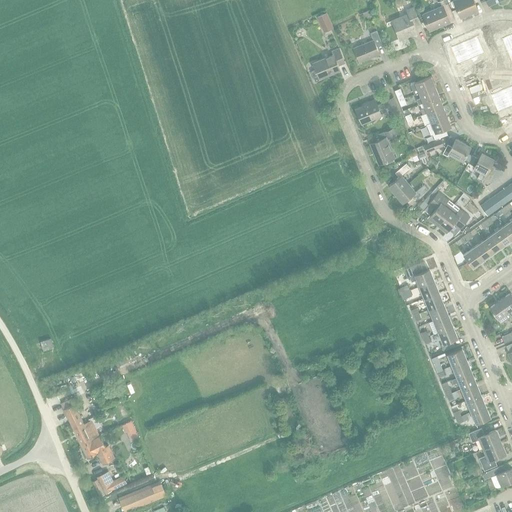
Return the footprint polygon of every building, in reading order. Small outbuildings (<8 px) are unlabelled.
[(469,13),(477,9),(473,0),(456,0),(454,1),(461,18),(469,14),(469,13)] [(443,26),(451,23),(444,5),(423,14),(430,30),(443,25),(443,26)] [(414,26),(421,23),(414,7),(407,10),(409,14),(393,21),(400,39),(417,32),(414,26)] [(331,29),(324,13),(317,17),(324,32),(331,29)] [(377,47),(383,45),(377,31),(371,33),(374,40),(354,48),(360,63),(380,54),(377,47)] [(511,49),(511,33),(501,38),(507,51),(511,49)] [(484,54),(476,36),(463,41),(471,59),(484,54)] [(471,59),(463,41),(451,47),(458,65),(471,59)] [(333,56),(316,63),(318,69),(316,70),(312,72),(316,82),(321,80),(320,78),(327,76),(326,74),(340,69),(338,65),(345,62),(339,49),(332,52),(333,56)] [(415,82),(419,93),(435,86),(431,76),(415,82)] [(511,106),(511,85),(503,89),(511,107),(511,106)] [(423,103),(439,96),(435,86),(419,93),(421,97),(416,99),(418,105),(423,103)] [(395,91),(399,101),(405,99),(400,89),(395,91)] [(511,107),(503,89),(490,95),(498,112),(511,107)] [(423,115),(427,113),(443,107),(439,96),(423,103),(425,108),(421,110),(423,115)] [(393,115),(400,113),(394,98),(387,100),(393,115)] [(363,123),(382,116),(375,101),(357,108),(363,123)] [(427,113),(431,123),(438,120),(447,116),(443,107),(427,113)] [(438,120),(431,123),(435,133),(432,134),(435,140),(448,135),(445,129),(451,127),(447,116),(438,120)] [(380,140),(371,144),(380,164),(394,158),(386,138),(396,134),(394,128),(378,134),(380,140)] [(463,160),(470,146),(456,139),(452,147),(448,144),(443,153),(447,156),(449,153),(463,160)] [(427,152),(443,146),(441,140),(436,142),(425,146),(427,152)] [(488,184),(496,167),(491,164),(493,159),(482,153),(474,168),(481,171),(477,178),(488,184)] [(388,186),(396,195),(409,183),(402,175),(411,167),(407,163),(395,173),(399,177),(388,186)] [(409,183),(396,195),(402,203),(413,194),(416,199),(428,189),(424,184),(416,191),(409,183)] [(511,198),(505,188),(500,191),(506,201),(511,198)] [(506,201),(500,191),(495,195),(501,205),(506,201)] [(429,218),(437,225),(455,204),(449,200),(439,192),(429,205),(435,210),(429,218)] [(501,205),(495,195),(490,198),(497,208),(501,205)] [(497,208),(490,198),(485,202),(492,212),(497,208)] [(492,212),(485,202),(480,205),(487,215),(492,212)] [(455,204),(437,225),(446,232),(453,225),(459,230),(470,217),(460,209),(455,204)] [(488,225),(493,222),(490,217),(485,221),(488,225)] [(483,229),(488,225),(485,221),(480,224),(483,229)] [(511,239),(511,236),(504,225),(494,233),(503,246),(511,239)] [(484,240),(493,253),(503,246),(494,233),(484,240)] [(474,247),(483,260),(493,253),(484,240),(474,247)] [(483,260),(474,247),(463,255),(468,261),(471,266),(473,268),(483,260)] [(424,261),(404,269),(407,278),(410,277),(411,281),(417,279),(419,286),(434,280),(429,268),(427,269),(424,261)] [(419,286),(424,298),(439,291),(434,280),(419,286)] [(439,291),(424,298),(429,309),(443,303),(439,291)] [(500,300),(508,312),(511,308),(511,294),(511,292),(500,300)] [(508,312),(500,300),(489,308),(500,324),(511,316),(508,312)] [(429,309),(434,320),(448,314),(443,303),(429,309)] [(453,326),(448,314),(434,320),(438,332),(453,326)] [(458,338),(453,326),(438,332),(443,344),(440,345),(443,350),(454,346),(452,340),(458,338)] [(504,343),(511,339),(511,331),(501,336),(504,343)] [(40,342),(44,352),(54,349),(50,339),(40,342)] [(447,354),(452,366),(467,360),(462,348),(447,354)] [(467,360),(452,366),(457,377),(471,371),(467,360)] [(457,377),(461,388),(476,382),(471,371),(457,377)] [(476,382),(461,388),(466,400),(481,394),(476,382)] [(466,400),(471,412),(485,405),(481,394),(466,400)] [(61,403),(81,446),(100,436),(92,420),(84,423),(71,398),(61,403)] [(485,405),(471,412),(476,423),(490,417),(485,405)] [(483,448),(500,442),(495,430),(484,435),(481,428),(468,433),(472,442),(480,439),(483,448)] [(97,452),(103,463),(114,458),(108,445),(105,446),(100,436),(81,446),(87,457),(97,452)] [(500,442),(483,448),(488,458),(480,461),(484,470),(496,465),(494,458),(505,454),(500,442)] [(496,488),(511,481),(511,470),(511,468),(505,470),(503,464),(482,473),(484,479),(491,476),(496,488)] [(472,470),(474,475),(482,472),(480,467),(472,470)] [(94,485),(99,496),(116,488),(112,481),(108,483),(103,473),(96,477),(99,482),(94,485)] [(160,481),(119,498),(124,511),(125,511),(166,495),(160,481)]
